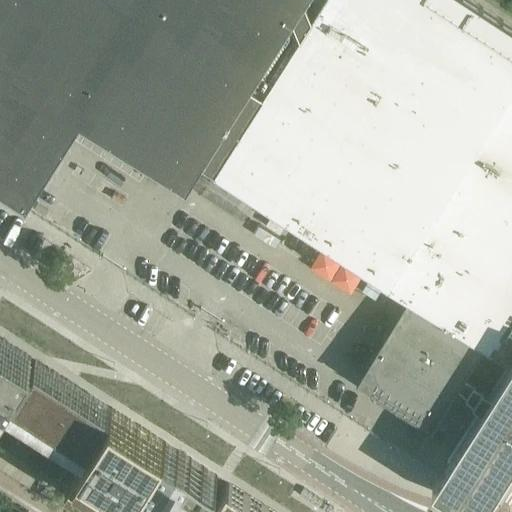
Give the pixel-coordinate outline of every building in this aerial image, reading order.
[(511,315),(511,26),(471,0),(324,0),(242,128),(229,120),(305,0),(0,0),(0,188),(26,205),(79,121),(186,189),(202,163),(215,171),(214,172),(409,296),(360,373),(434,420),(483,343),(491,348),(511,315)] [(438,472),(485,502),(511,459),(511,315),(491,348),(509,360),(438,472)] [(0,337),(0,395),(3,390),(88,443),(111,408),(0,337)] [(164,442),(111,408),(70,472),(123,506),(164,442)] [(194,511),(217,476),(164,442),(123,506),(132,511),(194,511)] [(273,511),(231,484),(230,484),(229,484),(228,484),(227,485),(209,511),(273,511)]
